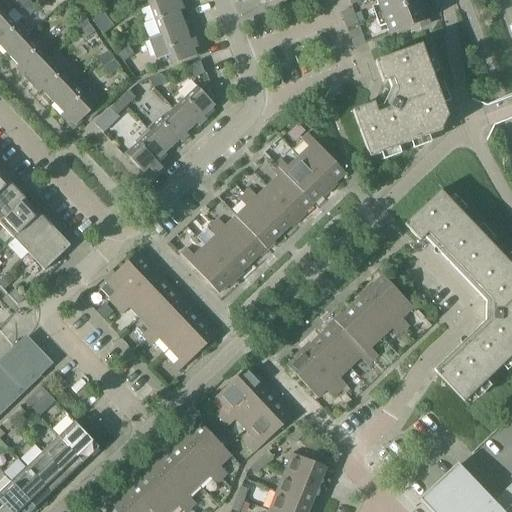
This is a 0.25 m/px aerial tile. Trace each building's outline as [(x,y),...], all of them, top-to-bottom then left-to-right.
[(175,3),(174,0),(160,0),(149,5),(154,19),(151,20),(157,36),(184,26),(178,11),(182,10),(179,1),(175,3)] [(416,3),(414,0),(375,0),(382,16),(416,3)] [(28,1),(21,7),(30,16),(36,9),(28,1)] [(416,3),(382,16),(389,35),(423,23),(416,3)] [(357,24),(351,9),(340,13),(346,28),(357,24)] [(97,28),(107,20),(102,13),(91,21),(97,28)] [(14,25),(4,14),(0,17),(0,47),(7,55),(28,35),(16,23),(14,25)] [(78,33),(88,25),(83,18),(73,26),(78,33)] [(107,20),(97,28),(102,35),(112,27),(107,20)] [(88,25),(78,33),(83,40),(94,32),(88,25)] [(189,41),(184,26),(157,36),(163,52),(166,51),(171,66),(195,57),(193,50),(197,48),(193,39),(189,41)] [(359,29),(348,33),(353,49),(365,44),(359,29)] [(28,35),(7,55),(18,67),(15,70),(22,76),(25,73),(30,79),(48,61),(38,50),(40,48),(28,35)] [(373,104),(352,112),(356,122),(365,147),(369,159),(421,139),(441,132),(441,131),(447,118),(448,118),(440,97),(421,45),(415,48),(396,55),(375,63),(382,84),(380,89),(376,97),(373,104)] [(127,47),(117,55),(122,62),(133,55),(127,47)] [(113,59),(108,52),(98,60),(103,67),(113,59)] [(48,61),(30,79),(35,84),(32,87),(38,94),(41,91),(52,102),(73,83),(61,70),(59,72),(48,61)] [(164,84),(161,75),(149,80),(152,88),(164,84)] [(73,83),(52,102),(63,114),(60,117),(66,123),(69,120),(75,126),(87,115),(93,108),(83,97),(85,95),(73,83)] [(183,100),(172,110),(190,129),(195,123),(198,127),(205,120),(202,117),(214,106),(217,103),(210,86),(202,93),(194,85),(181,97),(183,100)] [(119,100),(125,107),(134,98),(128,92),(119,100)] [(116,116),(125,107),(119,100),(110,109),(116,116)] [(91,120),(98,113),(93,108),(87,115),(91,120)] [(190,129),(172,110),(162,120),(160,118),(147,130),(167,151),(178,140),(181,143),(188,137),(185,134),(190,129)] [(99,132),(110,121),(104,114),(93,125),(99,132)] [(167,151),(147,130),(134,142),(136,144),(125,155),(143,174),(148,168),(155,175),(161,168),(155,162),(167,151)] [(298,157),(329,189),(345,174),(307,134),(301,140),(308,147),(298,157)] [(329,189),(298,157),(287,167),(280,160),(275,164),(313,204),(329,189)] [(313,204),(275,164),(270,170),(277,177),(267,187),(297,219),(313,204)] [(0,173),(0,191),(9,183),(0,173)] [(9,183),(0,191),(0,221),(24,199),(9,183)] [(249,190),(244,194),(281,234),(297,219),(267,187),(256,197),(249,190)] [(440,191),(404,225),(420,241),(423,238),(485,302),(485,322),(478,329),(481,332),(436,374),(453,392),(463,403),(511,356),(511,267),(476,229),(440,191)] [(281,234),(244,194),(239,199),(246,207),(235,217),(265,249),(281,234)] [(39,214),(24,199),(0,221),(0,225),(13,239),(39,214)] [(54,230),(39,214),(13,239),(28,255),(54,230)] [(265,249),(235,217),(225,227),(218,219),(212,225),(249,264),(265,249)] [(214,237),(203,247),(234,279),(249,264),(212,225),(207,229),(214,237)] [(54,230),(28,255),(43,271),(70,246),(54,230)] [(234,279),(203,247),(193,257),(186,249),(180,255),(218,294),(234,279)] [(113,306),(153,269),(137,252),(105,283),(115,293),(107,300),(113,306)] [(168,286),(153,269),(113,306),(121,315),(129,308),(137,316),(168,286)] [(6,275),(0,280),(0,287),(2,290),(12,281),(6,275)] [(366,291),(404,331),(408,326),(401,319),(412,308),(382,276),(366,291)] [(184,302),(168,286),(137,316),(149,329),(141,336),(145,340),(184,302)] [(14,290),(8,296),(16,305),(23,299),(14,290)] [(404,331),(366,291),(350,306),(380,338),(391,328),(398,336),(404,331)] [(200,319),(184,302),(145,340),(151,346),(158,339),(168,349),(200,319)] [(350,306),(334,321),(372,361),(377,356),(370,348),(380,338),(350,306)] [(422,318),(416,311),(413,314),(419,320),(422,318)] [(200,319),(168,349),(178,360),(171,367),(176,373),(216,336),(200,319)] [(334,321),(318,336),(349,368),(359,358),(366,366),(372,361),(334,321)] [(349,368),(318,336),(302,352),(340,391),(341,390),(345,386),(338,378),(349,368)] [(0,415),(41,377),(40,376),(15,349),(0,363),(0,415)] [(340,391),(302,352),(286,367),(317,399),(325,391),(332,398),(336,394),(340,391)] [(222,421),(262,384),(246,368),(214,398),(222,406),(215,414),(222,421)] [(262,384),(222,421),(227,427),(235,420),(245,430),(277,400),(262,384)] [(345,386),(341,390),(346,394),(349,391),(345,386)] [(46,394),(40,387),(31,396),(37,402),(46,394)] [(351,403),(340,391),(336,394),(347,406),(351,403)] [(277,400),(245,430),(255,441),(247,448),(253,454),(292,416),(277,400)] [(9,417),(16,423),(25,414),(19,408),(9,417)] [(16,423),(9,417),(1,425),(7,431),(16,423)] [(74,422),(73,422),(57,438),(81,464),(98,448),(74,422)] [(200,424),(184,439),(222,478),(226,474),(219,466),(230,456),(200,424)] [(299,427),(286,439),(297,444),(306,435),(299,427)] [(57,438),(41,453),(66,479),(81,464),(57,438)] [(309,438),(302,445),(314,454),(319,448),(309,438)] [(184,439),(168,454),(199,486),(209,476),(216,484),(222,478),(184,439)] [(258,460),(264,466),(272,457),(267,452),(258,460)] [(66,479),(41,453),(25,468),(50,494),(66,479)] [(199,486),(168,454),(152,469),(190,509),(195,504),(188,496),(199,486)] [(291,454),(283,473),(317,487),(325,468),(291,454)] [(264,466),(258,460),(249,469),(255,474),(264,466)] [(502,511),(493,502),(457,464),(419,500),(430,511),(502,511)] [(50,494),(25,468),(10,483),(34,509),(50,494)] [(186,511),(190,509),(152,469),(136,484),(162,511),(171,511),(177,506),(183,511),(186,511)] [(283,473),(276,492),(310,506),(317,487),(283,473)] [(31,511),(34,509),(10,483),(0,491),(0,504),(2,507),(2,506),(7,511),(31,511)] [(511,511),(511,483),(493,502),(502,511),(511,511)] [(162,511),(136,484),(120,499),(132,511),(162,511)] [(235,498),(242,501),(247,490),(240,487),(235,498)] [(307,511),(310,506),(276,492),(268,511),(269,511),(307,511)] [(236,511),(238,511),(242,501),(235,498),(230,510),(236,511)] [(132,511),(120,499),(107,511),(132,511)]
